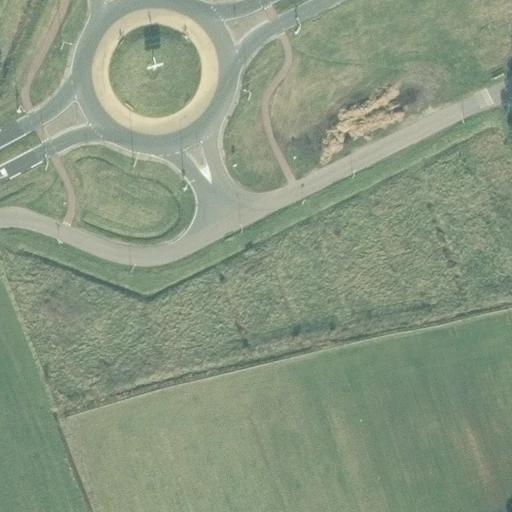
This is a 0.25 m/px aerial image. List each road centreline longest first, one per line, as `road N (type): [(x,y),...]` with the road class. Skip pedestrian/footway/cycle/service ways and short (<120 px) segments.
road 1 (unclassified): [(229,223),(505,90)]
road 2 (unclassified): [(0,219),(21,218),(128,258),(173,253),(229,223)]
road 3 (primary): [(226,63),(330,0)]
